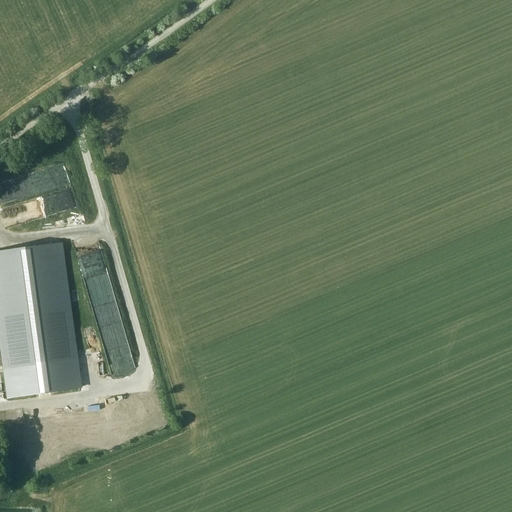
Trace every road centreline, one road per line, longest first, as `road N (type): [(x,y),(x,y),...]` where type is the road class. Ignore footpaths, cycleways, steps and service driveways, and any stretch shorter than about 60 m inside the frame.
road 1 (track): [(0,405),(128,388),(147,374),(67,99)]
road 2 (unclassified): [(0,147),(211,0)]
